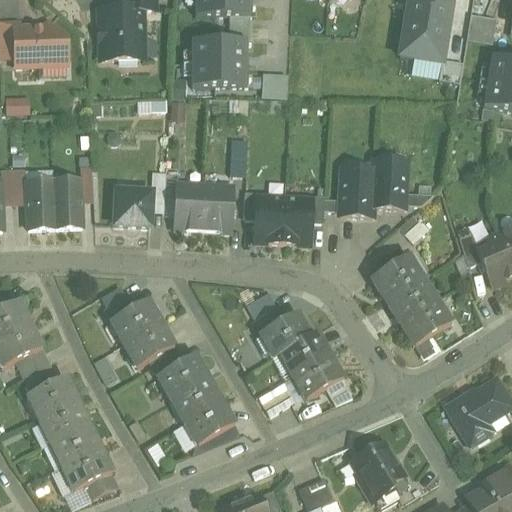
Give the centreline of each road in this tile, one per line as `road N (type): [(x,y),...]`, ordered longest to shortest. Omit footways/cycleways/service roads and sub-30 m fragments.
road 1 (residential): [(175,270),(321,289),(344,306),(403,398)]
road 2 (residential): [(164,501),(80,354),(42,262)]
road 3 (residential): [(283,455),(175,270)]
road 4 (residential): [(42,262),(175,270)]
road 5 (residential): [(283,455),(403,398)]
road 6 (residential): [(403,398),(511,330)]
road 7 (residential): [(164,501),(283,455)]
